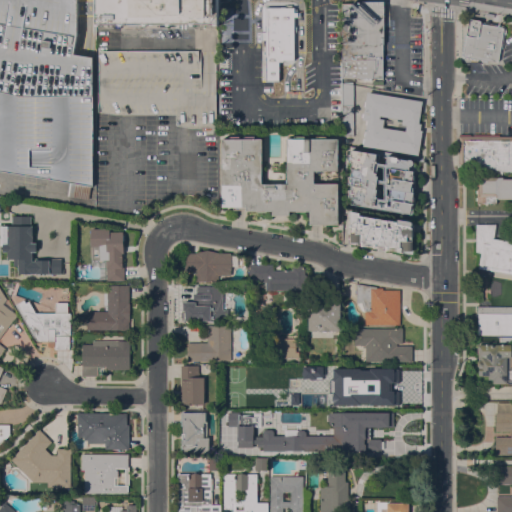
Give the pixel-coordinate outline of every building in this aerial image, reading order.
[(0,0),(77,0),(77,36),(74,53),(92,57),(93,95),(92,95),(92,186),(90,186),(86,209),(66,206),(70,182),(0,169),(0,0)] [(96,24),(96,0),(218,0),(218,24),(96,24)] [(384,37),(383,37),(383,78),(354,78),(354,79),(342,79),(342,3),(354,3),(354,1),(384,1),(384,3),(384,37)] [(296,59),(263,58),(263,42),(260,42),(260,29),(263,29),(263,4),(297,4),(296,59)] [(487,60),(487,62),(463,58),(462,57),(461,55),(464,33),(466,33),(468,20),(469,19),(470,18),(480,20),(481,21),(503,25),(505,26),(505,28),(502,48),(500,48),(498,60),(498,61),(497,62),(487,60)] [(98,51),(198,50),(198,60),(200,60),(200,87),(216,87),(216,127),(191,128),(176,125),(176,114),(119,114),(98,112),(98,51)] [(353,135),(342,135),(342,83),(353,85),(353,135)] [(363,146),(364,143),(363,143),(363,137),(365,137),(365,136),(364,136),(365,130),(366,131),(367,124),(366,124),(366,120),(363,119),(363,117),(362,117),(362,113),(364,113),(365,106),(364,106),(365,101),(366,101),(366,99),(365,99),(365,94),(367,94),(367,92),(422,101),(419,123),(422,124),(421,130),(422,130),(419,155),(363,146)] [(511,172),(460,164),(460,134),(499,134),(499,136),(511,136),(511,172)] [(222,138),(229,138),(230,136),(240,136),(240,138),(244,138),(244,136),(255,136),(255,138),(262,138),(262,175),(263,175),(263,183),(285,183),(285,175),(287,175),(287,138),(294,138),(294,136),(305,136),(305,137),(310,137),(310,138),(316,138),(316,136),(326,136),(326,138),(338,138),(338,224),(310,224),(310,210),(305,210),(305,211),(296,211),(296,210),(289,210),(289,215),(273,215),(273,210),(266,210),(266,211),(257,211),(257,210),(246,210),(246,209),(234,209),(234,206),(222,206),(222,138)] [(351,204),(353,197),(348,196),(348,189),(350,189),(350,185),(348,185),(348,176),(350,176),(350,162),(348,162),(348,154),(350,154),(351,149),(380,154),(378,161),(376,159),(375,161),(386,164),(388,155),(409,159),(410,159),(412,159),(412,160),(413,161),(413,162),(413,163),(412,165),(410,166),(409,169),(414,170),(414,176),(416,176),(415,188),(413,188),(413,198),(415,198),(415,210),(413,210),(413,214),(351,204)] [(503,177),(503,178),(511,178),(511,198),(496,198),(496,203),(487,203),(487,204),(485,204),(485,203),(480,203),(480,204),(478,204),(478,203),(477,203),(477,200),(476,200),(476,197),(477,197),(477,193),(476,193),(476,190),(477,190),(477,183),(478,183),(478,177),(503,177)] [(360,212),(360,214),(398,221),(398,219),(411,221),(412,222),(412,224),(412,249),(413,249),(414,251),(414,253),(412,254),(349,243),(350,210),(360,212)] [(53,228),(53,216),(60,216),(60,215),(63,215),(63,216),(68,216),(68,222),(71,222),(71,229),(68,229),(68,239),(65,241),(63,241),(61,239),(61,238),(59,238),(59,239),(54,239),(29,238),(29,243),(26,245),(24,245),(24,259),(22,259),(22,263),(23,263),(23,270),(19,270),(14,270),(14,277),(0,277),(0,231),(3,231),(3,232),(18,231),(18,232),(25,232),(25,223),(38,223),(38,228),(53,228)] [(60,273),(59,258),(33,258),(33,242),(31,242),(31,215),(10,215),(10,225),(0,225),(0,251),(6,251),(6,258),(14,258),(14,273),(60,273)] [(511,240),(511,273),(478,268),(481,252),(476,252),(476,224),(496,224),(494,238),(511,240)] [(110,227),(110,231),(123,230),(123,234),(124,235),(124,239),(123,240),(124,253),(122,253),(123,265),(124,265),(124,279),(107,279),(107,259),(99,259),(99,256),(92,256),(92,245),(91,245),(90,228),(110,227)] [(231,252),(231,255),(237,254),(237,265),(231,265),(231,274),(218,274),(218,280),(196,280),(196,270),(184,270),(184,253),(195,252),(207,249),(219,252),(231,252)] [(292,270),(292,266),(305,266),(305,290),(266,290),(266,282),(250,282),(250,264),(273,264),(273,270),(292,270)] [(400,289),(400,325),(394,325),(394,324),(365,324),(365,312),(361,301),(357,303),(356,283),(377,287),(383,287),(383,289),(400,289)] [(129,302),(130,302),(129,329),(87,328),(87,310),(108,310),(108,297),(107,297),(108,284),(130,284),(129,302)] [(195,285),(223,285),(223,308),(229,308),(229,321),(184,321),(184,306),(195,305),(195,285)] [(0,335),(0,344),(5,348),(0,354),(0,288),(6,299),(16,315),(0,335)] [(330,330),(319,330),(308,330),(308,302),(326,301),(326,297),(333,297),(333,293),(341,293),(341,299),(340,299),(340,330),(330,330)] [(71,312),(71,335),(70,335),(70,349),(55,349),(55,346),(47,346),(47,341),(37,341),(34,336),(33,336),(15,304),(24,299),(26,301),(29,300),(35,312),(55,312),(55,302),(67,302),(67,312),(71,312)] [(511,306),(511,335),(478,335),(478,306),(511,306)] [(231,360),(187,360),(188,342),(207,342),(207,325),(231,325),(231,360)] [(365,361),(365,344),(355,344),(354,328),(395,328),(403,327),(403,343),(397,343),(397,345),(412,345),(412,361),(408,362),(408,361),(365,361)] [(294,338),(295,351),(298,351),(298,359),(293,360),(293,356),(278,357),(277,349),(277,350),(276,338),(293,338),(294,338)] [(81,376),(82,343),(93,343),(93,339),(130,340),(130,369),(106,369),(106,366),(97,366),(97,376),(81,376)] [(511,344),(511,348),(511,354),(511,356),(511,366),(511,383),(493,383),(493,379),(488,379),(488,375),(478,375),(478,366),(477,364),(477,362),(478,360),(480,360),(480,356),(478,356),(478,344),(511,344)] [(204,404),(181,404),(181,365),(199,365),(199,376),(204,376),(204,404)] [(386,365),(386,366),(412,366),(412,382),(383,382),(383,379),(375,379),(375,390),(384,390),(384,401),(372,401),(372,403),(353,403),(353,382),(335,382),(335,365),(386,365)] [(331,392),(331,407),(309,407),(309,406),(292,406),(291,393),(331,392)] [(511,454),(496,454),(495,436),(511,436),(511,431),(495,431),(495,412),(497,412),(497,402),(511,402),(511,454)] [(206,411),(206,412),(207,436),(209,436),(209,452),(183,452),(183,451),(181,450),(181,445),(183,444),(183,443),(181,443),(181,438),(183,438),(183,425),(181,425),(181,412),(206,411)] [(236,446),(252,446),(252,424),(237,425),(237,411),(226,411),(227,425),(236,425),(236,446)] [(379,411),(379,429),(374,429),(374,440),(365,440),(365,456),(339,456),(339,439),(336,439),(336,417),(342,417),(342,411),(379,411)] [(127,413),(126,424),(129,424),(129,448),(105,448),(105,442),(87,442),(87,439),(84,439),(84,436),(78,435),(78,412),(127,413)] [(0,424),(10,424),(9,434),(0,443),(0,424)] [(11,459),(36,433),(36,432),(39,429),(52,441),(45,448),(51,454),(57,454),(57,448),(71,448),(71,453),(70,453),(70,486),(48,486),(48,481),(33,481),(11,459)] [(298,440),(298,454),(257,454),(257,438),(276,437),(276,440),(278,440),(298,440)] [(84,492),(84,469),(81,469),(81,453),(128,453),(128,466),(130,466),(129,486),(128,486),(128,493),(84,492)] [(255,457),(267,456),(268,469),(255,470),(255,457)] [(209,457),(222,457),(222,470),(209,470),(209,457)] [(320,511),(321,486),(328,486),(328,466),(345,466),(345,484),(348,484),(348,496),(350,496),(350,511),(320,511)] [(511,466),(511,511),(497,511),(497,496),(511,496),(511,483),(496,483),(496,469),(497,469),(497,466),(511,466)] [(211,504),(221,504),(221,511),(177,511),(178,473),(211,473),(211,504)] [(224,511),(224,473),(257,473),(257,502),(268,502),(268,511),(224,511)] [(270,511),(270,476),(303,475),(303,511),(270,511)] [(95,496),(95,510),(82,510),(82,496),(95,496)] [(409,511),(378,511),(378,501),(388,501),(388,502),(409,502),(409,511)] [(15,510),(13,511),(0,511),(0,508),(5,502),(15,510)]
